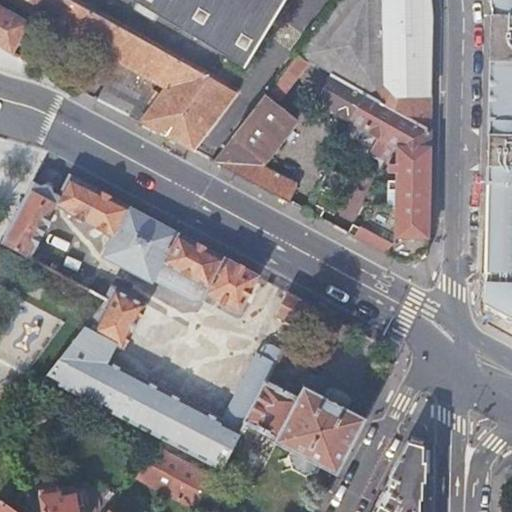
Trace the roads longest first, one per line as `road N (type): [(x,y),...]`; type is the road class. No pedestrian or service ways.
road 1 (secondary): [(0,115),(48,131),(432,338)]
road 2 (secondary): [(459,327),(456,0)]
road 3 (residential): [(432,338),(345,511)]
road 4 (residential): [(459,370),(450,511)]
